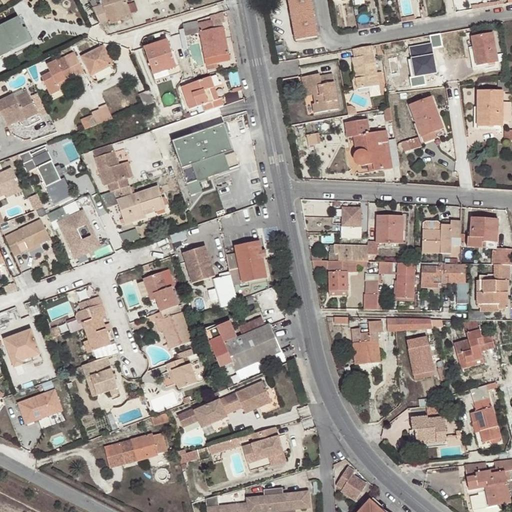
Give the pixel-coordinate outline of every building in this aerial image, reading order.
[(101,0),(103,5),(93,8),(92,8),(100,25),(101,24),(110,21),(109,17),(119,15),(120,18),(131,15),(125,0),(101,0)] [(312,0),(290,0),(298,40),(319,36),(312,0)] [(200,34),(207,66),(229,62),(223,29),(225,29),(222,14),(210,17),(211,21),(198,24),(200,34)] [(0,52),(11,48),(13,51),(31,43),(18,18),(0,26),(0,52)] [(183,26),(185,37),(200,34),(198,24),(197,21),(190,23),(183,26)] [(500,62),(498,54),(495,33),(473,37),(478,66),(500,62)] [(167,40),(155,44),(145,47),(154,75),(176,68),(170,52),(167,40)] [(382,85),(375,45),(357,48),(358,56),(355,57),(358,75),(361,88),(382,85)] [(104,47),(82,58),(91,76),(113,65),(104,47)] [(429,68),(426,47),(395,52),(399,73),(429,68)] [(0,56),(13,51),(11,48),(0,52),(0,56)] [(86,73),(75,53),(65,58),(65,59),(67,62),(59,66),(58,62),(57,62),(47,67),(51,75),(42,79),(51,97),(61,92),(60,90),(57,86),(67,81),(74,77),(75,78),(86,73)] [(178,74),(176,68),(154,75),(156,81),(178,74)] [(315,103),(317,113),(338,110),(337,102),(340,101),(336,74),(322,76),(322,74),(308,76),(310,87),(316,86),(317,95),(318,103),(315,103)] [(308,76),(303,77),(306,96),(317,95),(316,86),(310,87),(308,76)] [(205,113),(224,106),(222,98),(219,99),(215,101),(211,90),(215,89),(211,78),(182,89),(189,110),(203,105),(205,113)] [(57,86),(60,90),(69,85),(67,81),(57,86)] [(153,100),(148,87),(139,92),(144,104),(153,100)] [(27,89),(14,94),(18,102),(31,96),(27,89)] [(490,122),(490,125),(503,126),(504,92),(480,91),(479,122),(490,122)] [(0,101),(0,117),(4,116),(9,126),(26,117),(27,120),(39,113),(31,96),(18,102),(14,94),(0,101)] [(433,97),(420,102),(414,104),(411,105),(424,137),(436,132),(445,128),(433,97)] [(86,128),(114,116),(109,105),(81,117),(86,128)] [(383,149),(391,148),(388,132),(371,134),(369,120),(348,123),(350,138),(355,137),(357,153),(356,154),(356,156),(355,158),(355,161),(357,162),(358,165),(360,166),(361,166),(363,167),(366,166),(370,166),(375,165),(376,171),(386,170),(383,149)] [(240,167),(225,125),(174,143),(187,184),(240,167)] [(439,138),(436,132),(424,137),(426,143),(439,138)] [(72,151),(79,148),(73,135),(66,137),(72,151)] [(308,136),(309,144),(321,143),(320,135),(308,136)] [(423,146),(419,137),(409,141),(413,150),(423,146)] [(114,144),(94,151),(107,186),(131,178),(125,163),(120,165),(114,144)] [(45,146),(31,151),(36,163),(55,203),(72,196),(62,175),(59,177),(45,146)] [(394,169),(391,148),(383,149),(386,170),(394,169)] [(31,151),(20,155),(26,168),(36,163),(31,151)] [(0,198),(6,196),(22,188),(12,169),(0,174),(0,198)] [(131,187),(102,198),(108,211),(120,206),(127,226),(147,219),(146,216),(145,212),(156,208),(157,212),(167,208),(160,187),(134,197),(131,187)] [(23,191),(22,188),(6,196),(8,199),(23,191)] [(32,196),(36,208),(43,206),(39,194),(32,196)] [(344,223),(363,223),(364,208),(344,207),(344,223)] [(69,219),(64,208),(48,215),(51,222),(58,219),(76,257),(99,247),(94,235),(82,240),(77,229),(88,224),(83,212),(69,219)] [(145,212),(146,216),(157,212),(156,208),(145,212)] [(378,216),(378,242),(378,243),(400,244),(400,226),(404,226),(404,217),(378,216)] [(484,239),(484,243),(499,244),(500,220),(473,218),(472,238),(484,239)] [(462,234),(462,221),(453,221),(453,226),(443,225),(443,231),(425,231),(424,254),(454,254),(454,246),(462,246),(462,234)] [(50,241),(42,222),(6,238),(14,257),(21,253),(17,246),(25,243),(28,250),(41,245),(50,241)] [(344,223),(343,237),(363,238),(363,223),(344,223)] [(123,234),(126,242),(141,237),(138,228),(123,234)] [(236,255),(227,257),(231,277),(232,286),(242,284),(253,282),(267,279),(260,242),(234,247),(236,255)] [(17,246),(21,253),(28,250),(25,243),(17,246)] [(41,245),(28,250),(29,253),(42,248),(41,245)] [(340,253),(339,262),(355,262),(366,263),(370,263),(370,255),(370,245),(337,245),(336,253),(340,253)] [(196,255),(185,258),(192,281),(203,277),(205,281),(216,277),(213,268),(211,268),(207,258),(210,257),(206,247),(195,251),(196,255)] [(511,249),(498,249),(497,265),(511,265),(511,249)] [(339,262),(323,262),(314,261),(315,270),(330,270),(331,292),(359,291),(358,273),(366,273),(366,263),(355,262),(339,262)] [(383,263),(380,263),(380,274),(393,275),(393,263),(383,263)] [(415,299),(415,282),(400,282),(400,264),(398,264),(397,299),(415,299)] [(415,282),(416,264),(412,264),(400,264),(400,282),(415,282)] [(511,265),(497,265),(496,265),(496,282),(480,281),(479,306),(483,306),(500,306),(500,309),(509,309),(510,282),(511,282),(511,265)] [(424,266),(423,288),(440,288),(440,283),(436,283),(436,279),(443,280),(443,275),(443,267),(424,266)] [(468,267),(443,267),(443,275),(452,275),(452,284),(468,284),(468,267)] [(158,299),(162,312),(180,306),(174,288),(178,287),(172,270),(145,279),(153,301),(158,299)] [(443,280),(443,284),(452,284),(452,275),(443,275),(443,280)] [(231,277),(214,281),(220,309),(236,303),(232,286),(231,277)] [(379,292),(380,282),(365,282),(365,296),(379,296),(379,294),(379,292)] [(365,311),(379,311),(379,296),(365,296),(365,311)] [(89,310),(103,306),(102,302),(81,310),(85,323),(93,320),(89,310)] [(471,311),(471,304),(462,303),(462,311),(471,311)] [(107,316),(103,306),(89,310),(93,320),(85,323),(84,323),(90,341),(90,342),(93,352),(113,345),(108,331),(106,326),(103,318),(107,316)] [(162,320),(166,331),(172,348),(193,341),(180,306),(162,312),(150,317),(153,323),(157,322),(162,320)] [(237,339),(234,332),(222,337),(218,328),(206,333),(225,376),(237,371),(241,380),(286,360),(270,325),(266,327),(262,318),(239,328),(243,336),(237,339)] [(397,331),(396,318),(387,319),(389,332),(397,331)] [(432,319),(422,319),(401,319),(396,318),(397,331),(435,331),(432,320),(432,319)] [(161,333),(166,331),(162,320),(157,322),(161,333)] [(385,332),(383,320),(371,322),(372,332),(362,333),(362,328),(353,329),(357,365),(382,362),(379,332),(385,332)] [(479,321),(471,320),(464,320),(469,340),(455,344),(459,355),(465,353),(467,364),(484,359),(482,352),(480,346),(484,345),(486,351),(496,348),(492,333),(483,336),(481,329),(478,330),(479,321)] [(222,337),(234,332),(230,323),(218,328),(222,337)] [(31,354),(33,358),(41,355),(32,331),(5,341),(15,369),(24,366),(23,362),(21,358),(31,354)] [(433,374),(429,339),(409,341),(413,376),(433,374)] [(88,354),(93,352),(90,342),(84,344),(88,354)] [(465,353),(459,355),(462,369),(485,363),(484,359),(467,364),(465,353)] [(23,362),(33,358),(31,354),(21,358),(23,362)] [(82,367),(86,379),(92,377),(98,396),(110,392),(119,389),(108,358),(82,367)] [(167,365),(172,381),(176,379),(177,384),(180,390),(198,383),(192,365),(187,367),(184,359),(167,365)] [(92,377),(86,379),(93,398),(98,396),(92,377)] [(219,391),(233,386),(230,377),(216,382),(219,391)] [(259,405),(260,408),(273,402),(264,381),(237,393),(246,414),(253,411),(252,408),(259,405)] [(55,390),(18,404),(25,425),(62,412),(55,390)] [(502,437),(488,390),(473,394),(478,412),(471,413),(474,423),(479,421),(485,442),(502,437)] [(216,420),(217,422),(228,417),(227,415),(234,412),(228,397),(195,411),(202,428),(212,424),(211,421),(216,420)] [(437,440),(437,444),(448,443),(445,417),(429,419),(429,416),(412,418),(415,439),(417,439),(418,442),(437,440)] [(276,427),(252,434),(255,443),(243,447),(248,463),(270,457),(273,466),(287,462),(276,427)] [(154,435),(104,448),(110,469),(159,456),(159,454),(168,452),(163,434),(154,436),(154,435)] [(181,454),(183,462),(200,459),(199,450),(181,454)] [(511,470),(511,460),(496,462),(497,470),(489,471),(488,466),(467,469),(470,491),(484,488),(484,485),(489,484),(494,507),(511,503),(511,500),(508,480),(511,480),(510,471),(511,470)] [(344,489),(342,492),(356,501),(367,485),(352,475),(355,471),(349,468),(338,485),(344,489)] [(490,508),(494,507),(489,484),(484,485),(484,488),(486,488),(490,508)] [(295,511),(295,510),(310,509),(309,491),(282,494),(275,494),(274,489),(264,491),(264,496),(245,498),(246,503),(246,511),(294,511),(295,511)] [(379,511),(370,502),(363,509),(364,509),(361,511),(379,511)] [(246,511),(246,503),(206,508),(205,511),(246,511)]
